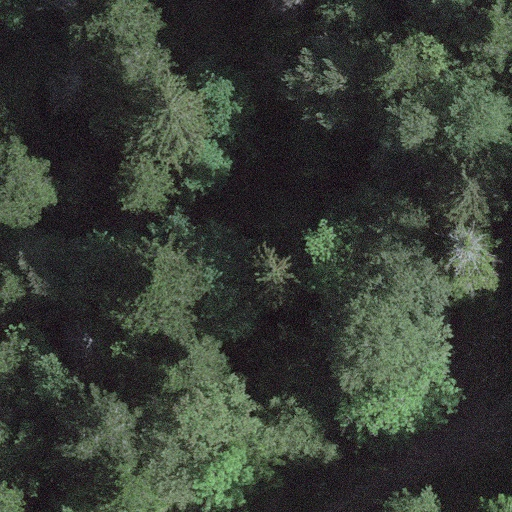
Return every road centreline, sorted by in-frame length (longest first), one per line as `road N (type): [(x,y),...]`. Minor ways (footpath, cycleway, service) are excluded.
road 1 (track): [(511,378),(445,443),(343,511)]
road 2 (track): [(445,443),(511,290)]
